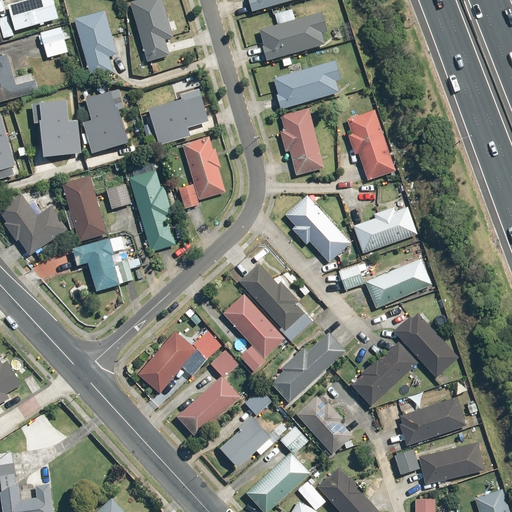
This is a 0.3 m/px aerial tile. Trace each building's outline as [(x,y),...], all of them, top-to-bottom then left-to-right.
[(57,20),(50,0),(26,0),(27,2),(5,8),(13,33),(57,20)] [(162,0),(138,0),(128,2),(144,64),(169,57),(165,43),(173,41),(162,0)] [(247,0),(251,14),(304,0),(247,0)] [(68,8),(59,9),(60,22),(69,21),(68,8)] [(103,11),(73,19),(90,80),(112,74),(108,59),(116,57),(103,11)] [(322,14),(258,30),(262,46),(258,47),(262,63),(324,47),(321,34),(326,32),(322,14)] [(69,30),(62,32),(62,29),(40,34),(40,37),(37,37),(39,48),(42,47),(45,60),(69,56),(66,40),(70,40),(69,30)] [(0,103),(37,90),(31,71),(15,77),(8,56),(0,58),(0,103)] [(281,111),(338,94),(335,83),(342,80),(336,59),(271,78),(281,111)] [(82,124),(91,156),(126,147),(117,112),(124,110),(119,91),(84,100),(90,122),(82,124)] [(154,139),(157,150),(190,138),(188,131),(209,123),(200,96),(148,114),(152,124),(141,128),(146,142),(154,139)] [(39,126),(41,159),(80,156),(78,123),(67,124),(66,103),(31,105),(33,126),(39,126)] [(283,133),(279,134),(284,155),(288,154),(293,177),(324,170),(308,108),(278,115),(283,133)] [(352,135),(347,136),(354,157),(357,156),(365,181),(395,171),(375,111),(347,121),(352,135)] [(1,116),(0,116),(0,179),(16,175),(1,116)] [(208,138),(182,145),(194,185),(177,190),(183,211),(200,206),(199,202),(224,195),(208,138)] [(168,218),(171,217),(159,171),(127,180),(148,254),(176,247),(168,218)] [(90,177),(61,184),(77,244),(105,237),(90,177)] [(128,186),(105,191),(110,213),(133,208),(128,186)] [(38,216),(20,192),(0,206),(0,217),(30,258),(68,231),(50,207),(38,216)] [(285,217),(294,227),(290,230),(305,247),(310,243),(328,264),(349,245),(307,198),(285,217)] [(394,208),(374,215),(375,218),(353,225),(362,254),(417,237),(408,208),(395,212),(394,208)] [(142,269),(139,258),(117,264),(114,253),(124,251),(121,237),(71,249),(76,271),(87,268),(94,294),(133,284),(130,272),(142,269)] [(364,283),(375,309),(431,287),(420,261),(364,283)] [(300,318),(303,315),(295,307),(299,304),(280,283),(276,287),(257,266),(238,283),(281,328),(279,330),(291,343),(309,326),(300,318)] [(358,266),(339,272),(345,292),(363,286),(358,266)] [(237,358),(252,374),(266,362),(263,359),(284,341),(244,296),(221,316),(250,348),(237,358)] [(190,310),(184,314),(195,328),(201,323),(190,310)] [(416,311),(393,332),(435,380),(458,359),(416,311)] [(208,332),(193,346),(206,360),(221,346),(208,332)] [(174,333),(137,376),(159,395),(197,352),(174,333)] [(307,353),(303,349),(281,369),(283,372),(269,386),(288,406),(345,352),(328,334),(307,353)] [(350,386),(371,408),(418,366),(398,343),(377,361),(376,360),(361,374),(362,375),(350,386)] [(225,351),(209,364),(223,380),(239,366),(225,351)] [(0,362),(0,405),(10,400),(8,395),(22,387),(7,362),(1,365),(0,362)] [(220,378),(175,418),(196,441),(240,401),(220,378)] [(262,455),(274,444),(255,422),(274,406),(260,390),(226,420),(237,432),(217,450),(236,469),(258,450),(262,455)] [(332,401),(324,392),(317,399),(315,397),(295,416),(331,457),(353,437),(340,423),(343,420),(328,404),(332,401)] [(398,401),(403,416),(400,417),(403,424),(398,426),(401,436),(392,439),(393,445),(403,442),(404,446),(465,427),(456,400),(424,410),(419,394),(398,401)] [(291,454),(245,494),(260,511),(271,511),(311,477),(294,458),(311,443),(296,427),(280,442),(291,454)] [(478,446),(419,459),(425,487),(484,475),(478,446)] [(414,451),(394,457),(400,478),(420,472),(414,451)] [(14,456),(0,457),(0,511),(52,511),(50,487),(35,488),(36,500),(19,502),(14,456)] [(377,511),(338,467),(316,487),(337,511),(377,511)] [(508,511),(501,491),(474,500),(477,511),(508,511)] [(435,511),(436,499),(416,498),(414,511),(435,511)] [(122,511),(111,500),(97,511),(122,511)] [(314,511),(298,502),(291,511),(314,511)]
